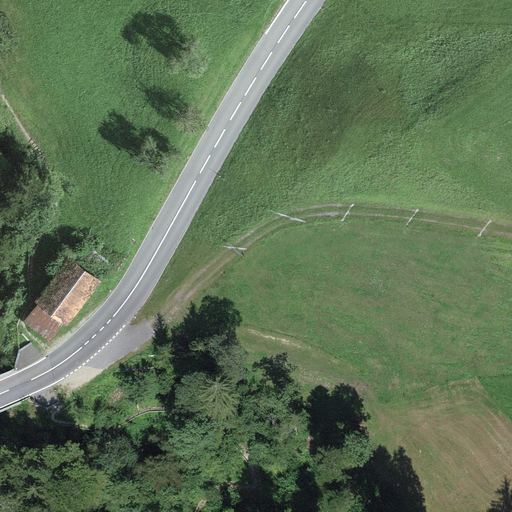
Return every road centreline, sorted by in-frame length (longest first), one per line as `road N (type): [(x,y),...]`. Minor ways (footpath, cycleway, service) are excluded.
road 1 (tertiary): [(0,393),(56,366),(113,318),(307,0)]
road 2 (track): [(511,232),(372,210),(288,216),(159,317),(80,349)]
road 3 (track): [(159,317),(290,352),(357,386),(372,401),(415,511)]
